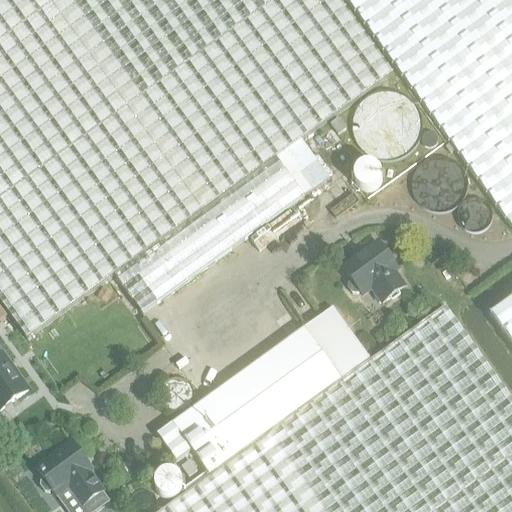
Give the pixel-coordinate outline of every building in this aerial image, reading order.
[(0,0),(0,304),(27,341),(114,278),(276,161),(392,76),(336,0),(0,0)] [(511,0),(344,0),(511,230),(511,0)] [(338,121),(330,126),(338,137),(346,131),(338,121)] [(304,200),(276,161),(114,278),(142,317),(304,200)] [(379,245),(343,271),(352,283),(348,286),(348,290),(352,297),(357,297),(360,295),(362,298),(372,291),(383,306),(405,290),(394,275),(398,272),(379,245)] [(97,300),(106,305),(112,295),(103,290),(97,300)] [(511,302),(491,318),(511,346),(511,302)] [(357,373),(210,479),(164,511),(511,511),(511,403),(445,311),(357,373)] [(192,453),(210,479),(357,373),(338,347),(323,358),(304,332),(157,437),(176,464),(192,453)] [(380,345),(388,339),(382,332),(375,339),(380,345)] [(0,412),(0,413),(28,393),(2,356),(0,357),(0,412)] [(40,484),(40,488),(45,494),(49,495),(52,493),(56,498),(69,488),(84,508),(103,494),(88,474),(91,472),(72,445),(36,471),(44,481),(40,484)] [(189,480),(197,474),(189,463),(181,470),(189,480)]
